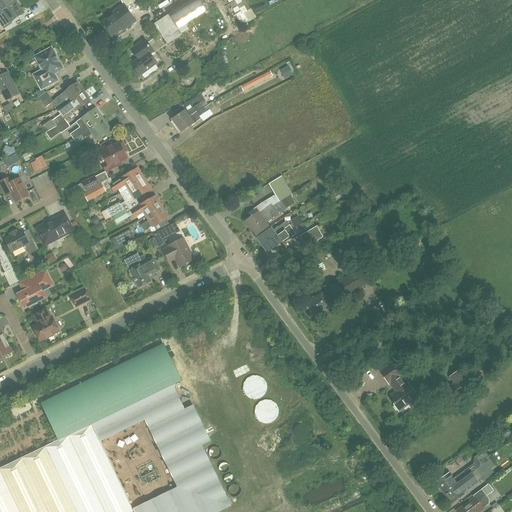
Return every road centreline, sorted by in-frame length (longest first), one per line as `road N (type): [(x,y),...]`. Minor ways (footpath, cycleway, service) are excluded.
road 1 (residential): [(244,258),(50,0)]
road 2 (residential): [(433,511),(244,258)]
road 3 (residential): [(38,364),(244,258)]
